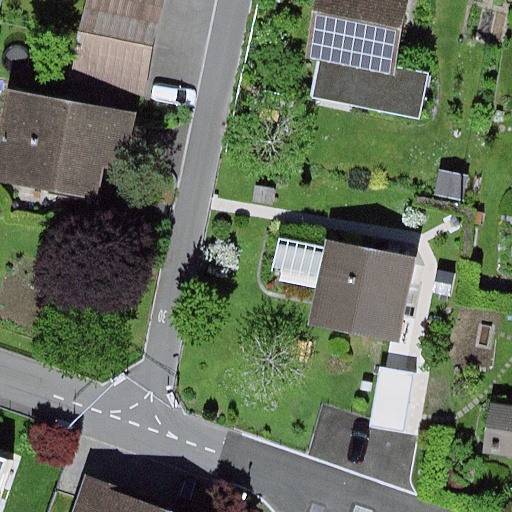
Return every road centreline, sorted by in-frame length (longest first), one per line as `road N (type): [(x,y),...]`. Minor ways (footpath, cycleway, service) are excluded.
road 1 (residential): [(233,0),(144,431)]
road 2 (residential): [(349,503),(144,431)]
road 3 (residential): [(144,431),(0,381)]
